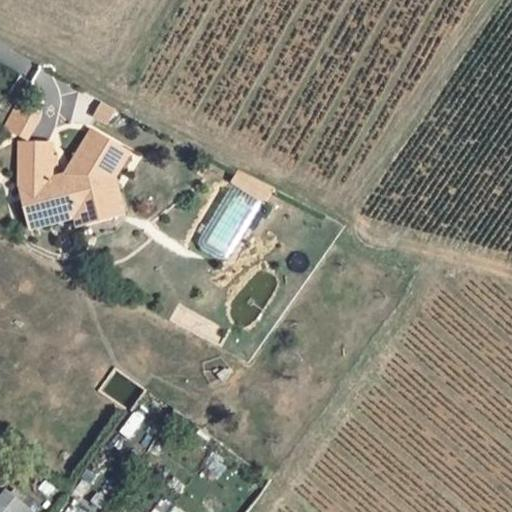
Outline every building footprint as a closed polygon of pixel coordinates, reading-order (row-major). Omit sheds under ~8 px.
[(19,101),(4,128),(27,140),(41,113),(19,101)] [(93,115),(107,122),(114,108),(100,102),(93,115)] [(22,188),(34,229),(81,216),(83,225),(110,217),(116,207),(110,187),(116,176),(130,150),(92,129),(67,175),(52,179),(22,188)] [(22,188),(52,179),(51,144),(20,146),(22,188)] [(116,207),(110,217),(127,213),(116,176),(110,187),(116,207)] [(233,188),(226,199),(258,218),(268,204),(233,188)]
